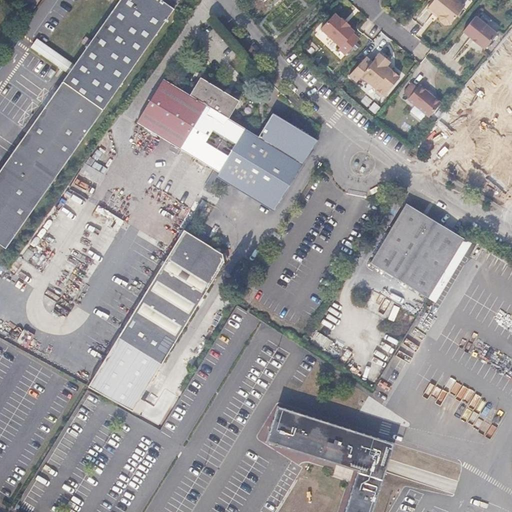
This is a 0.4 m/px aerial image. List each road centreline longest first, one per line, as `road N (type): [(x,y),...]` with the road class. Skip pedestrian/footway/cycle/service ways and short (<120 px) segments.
road 1 (residential): [(511,233),(406,171),(335,117),(224,0)]
road 2 (unknown): [(126,160),(137,218),(132,236),(73,327),(48,329),(35,304)]
road 3 (unknown): [(35,304),(126,160)]
